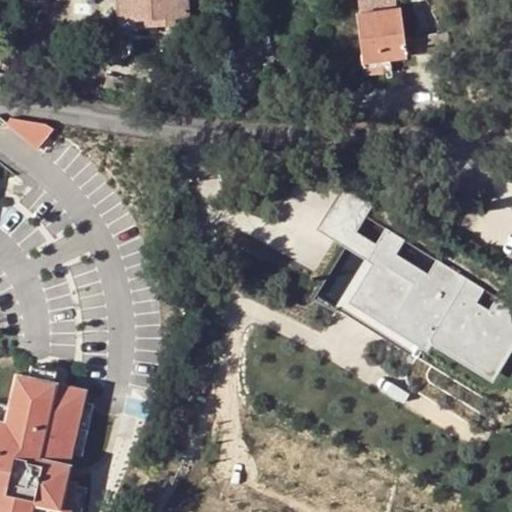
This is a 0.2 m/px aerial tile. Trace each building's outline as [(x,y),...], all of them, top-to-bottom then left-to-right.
[(127,21),(124,0),(114,0),(116,22),(127,21)] [(124,0),(127,21),(127,28),(187,23),(184,0),(124,0)] [(354,13),(358,53),(384,50),(385,62),(402,60),(402,54),(412,53),(411,38),(400,40),(396,7),(354,13)] [(263,33),(246,37),(253,64),(270,59),(263,33)] [(384,50),(358,53),(360,65),(385,62),(384,50)] [(347,182),(319,221),(373,259),(343,301),(420,355),(428,342),(486,383),(511,345),(511,303),(445,256),(433,273),(400,249),(409,235),(392,223),(381,239),(362,226),(377,203),(347,182)] [(29,376),(53,382),(56,370),(32,365),(29,376)] [(0,511),(70,511),(71,510),(76,486),(76,483),(65,480),(55,478),(58,463),(69,465),(72,452),(83,402),(86,389),(53,382),(29,376),(17,374),(9,405),(16,407),(12,424),(0,420),(0,511)] [(83,402),(72,452),(82,455),(93,404),(83,402)] [(16,407),(9,405),(0,403),(0,420),(12,424),(16,407)] [(65,480),(69,465),(58,463),(55,478),(65,480)] [(76,486),(71,510),(80,511),(86,488),(76,486)]
